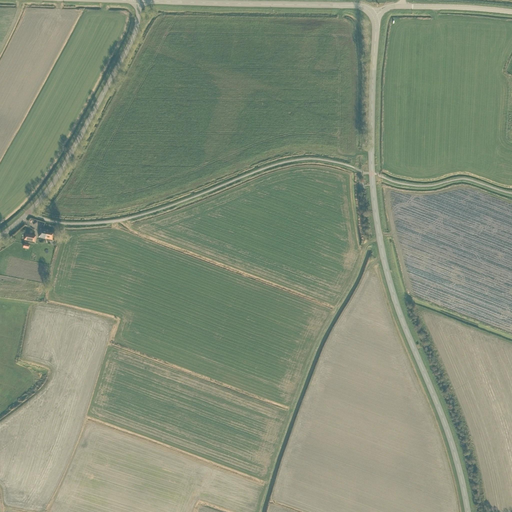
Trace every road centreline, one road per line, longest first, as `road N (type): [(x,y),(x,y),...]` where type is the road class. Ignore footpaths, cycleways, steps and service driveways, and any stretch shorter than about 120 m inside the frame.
road 1 (secondary): [(467,511),(446,429),(383,259),(371,173),(373,16)]
road 2 (unclassified): [(0,236),(48,190),(134,36),(139,1)]
road 3 (secondary): [(373,16),(349,5),(152,1)]
